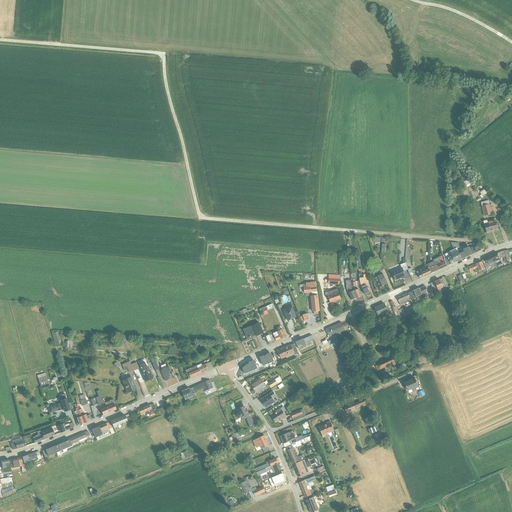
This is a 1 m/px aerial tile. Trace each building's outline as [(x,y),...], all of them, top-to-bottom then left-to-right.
[(471,176),(463,182),(467,187),(474,182),(473,181),(474,180),(471,176)] [(479,190),(478,191),(478,192),(479,192),(481,194),(480,195),(482,198),(488,194),(484,189),(480,192),(479,190)] [(488,200),(481,202),(482,206),(481,206),(484,216),(493,214),(490,204),(489,204),(488,200)] [(486,233),(487,234),(495,231),(499,230),(496,220),(488,222),(487,220),(483,221),(486,233)] [(474,246),(476,252),(485,248),(486,248),(484,245),(484,246),(484,245),(480,247),(479,245),(478,246),(477,244),(477,243),(476,243),(473,244),(473,245),(474,246)] [(464,251),(459,254),(462,259),(472,254),(470,248),(469,246),(463,249),(464,251)] [(448,258),(445,259),(448,265),(451,264),(462,259),(459,254),(457,248),(454,249),(450,251),(451,254),(447,256),(448,258)] [(497,253),(491,256),(495,267),(497,266),(496,262),(500,260),(500,259),(497,253)] [(431,262),(427,264),(431,273),(438,270),(447,266),(443,259),(442,256),(433,260),(434,261),(431,262)] [(495,267),(491,256),(482,260),(485,268),(492,265),(493,268),(495,267)] [(382,263),(377,264),(380,271),(384,269),(385,269),(382,262),(382,263)] [(408,269),(406,262),(403,264),(400,265),(402,268),(392,272),(395,280),(406,276),(404,271),(406,270),(408,269)] [(482,262),(468,267),(470,271),(474,270),(476,273),(477,272),(479,275),(486,271),(482,262)] [(431,273),(427,264),(425,265),(426,267),(420,270),(416,272),(420,278),(431,273)] [(377,272),(372,273),(374,277),(373,278),(374,280),(374,281),(375,284),(376,284),(378,288),(387,284),(383,274),(378,275),(377,272)] [(353,291),(356,298),(361,296),(358,289),(357,289),(355,286),(356,286),(358,286),(359,286),(361,286),(359,281),(357,281),(356,281),(356,278),(355,278),(355,277),(355,273),(351,273),(351,278),(351,282),(352,287),(353,291)] [(329,276),(328,284),(339,284),(340,275),(329,274),(329,276)] [(364,277),(360,278),(361,285),(365,294),(369,292),(366,283),(365,282),(368,281),(369,281),(367,274),(363,275),(364,277)] [(442,278),(435,282),(439,293),(447,289),(442,278)] [(304,284),(300,285),(300,287),(304,287),(304,293),(305,293),(306,296),(311,296),(313,312),(314,312),(314,314),(318,314),(318,311),(319,311),(318,291),(317,291),(316,281),(310,282),(306,283),(306,284),(304,285),(304,284)] [(439,293),(435,282),(429,284),(431,284),(435,293),(434,294),(435,297),(436,300),(437,299),(437,298),(439,298),(439,299),(441,298),(440,296),(440,295),(439,293)] [(425,286),(408,293),(411,300),(416,298),(418,301),(428,296),(427,293),(426,293),(426,291),(427,291),(425,286)] [(337,289),(325,293),(327,297),(328,296),(330,303),(341,299),(337,289)] [(356,298),(353,291),(348,293),(351,300),(356,298)] [(411,300),(408,293),(397,298),(400,305),(411,300)] [(281,304),(278,305),(283,317),(286,316),(288,321),(296,317),(290,303),(286,305),(287,307),(283,309),(281,306),(283,305),(282,304),(281,304)] [(266,307),(260,309),(261,313),(273,307),(272,304),(266,307)] [(343,327),(342,324),(341,322),(326,329),(328,333),(327,333),(328,337),(329,337),(330,337),(345,331),(343,327)] [(252,326),(243,330),(247,339),(256,335),(256,336),(260,334),(264,333),(259,323),(252,326)] [(278,331),(273,333),(275,337),(274,337),(274,339),(275,339),(276,341),(286,337),(282,329),(281,330),(280,327),(277,328),(279,331),(278,331)] [(58,331),(53,333),(56,345),(61,344),(59,334),(58,331)] [(406,331),(401,334),(406,345),(411,342),(406,331)] [(312,335),(296,342),(299,350),(304,348),(307,346),(306,345),(312,343),(311,341),(314,339),(312,335)] [(294,343),(278,351),(281,359),(294,353),(295,354),(298,353),(294,343)] [(266,355),(265,355),(269,363),(274,361),(272,356),(270,353),(266,355)] [(264,356),(264,355),(260,357),(261,361),(263,366),(269,363),(265,355),(264,356)] [(378,365),(375,366),(377,370),(380,369),(390,365),(391,367),(397,365),(395,362),(392,356),(387,358),(388,359),(383,361),(382,362),(382,361),(377,363),(378,365)] [(154,358),(151,359),(156,370),(158,370),(159,369),(157,363),(156,363),(154,358)] [(249,363),(248,364),(251,371),(258,368),(256,363),(254,360),(249,362),(249,363)] [(134,371),(131,364),(130,361),(128,362),(128,361),(125,362),(126,363),(122,364),(123,367),(127,366),(130,373),(132,371),(134,371)] [(137,362),(131,364),(134,371),(137,370),(139,369),(137,362)] [(145,362),(140,365),(141,369),(140,370),(145,382),(154,378),(148,366),(147,367),(145,362)] [(165,364),(161,366),(163,369),(161,370),(166,381),(165,381),(175,377),(174,377),(172,373),(170,374),(170,372),(171,371),(170,367),(167,368),(165,364)] [(197,366),(185,370),(189,379),(205,372),(205,371),(208,369),(206,364),(202,365),(202,364),(197,366)] [(251,371),(248,364),(243,368),(243,369),(245,373),(251,371)] [(45,373),(37,375),(41,387),(49,385),(47,380),(45,373)] [(123,380),(122,380),(127,393),(137,389),(131,376),(129,378),(128,375),(122,378),(123,380)] [(415,378),(404,383),(408,391),(412,389),(413,392),(420,389),(415,378)] [(261,379),(251,385),(256,392),(266,386),(261,379)] [(275,379),(268,384),(271,388),(278,384),(275,379)] [(195,387),(193,388),(195,393),(203,389),(204,392),(213,388),(210,380),(204,382),(205,383),(195,387)] [(195,393),(193,388),(190,389),(190,388),(182,391),(186,400),(189,398),(190,399),(196,397),(195,393)] [(273,391),(261,400),(266,408),(275,402),(273,398),(276,396),(273,391)] [(62,402),(48,406),(50,413),(62,409),(63,408),(64,412),(70,410),(70,409),(72,409),(70,402),(68,403),(67,398),(66,398),(65,393),(61,395),(60,395),(62,402)] [(102,395),(99,396),(90,400),(93,406),(96,405),(96,404),(98,403),(99,405),(105,403),(102,395)] [(106,407),(100,409),(103,415),(116,410),(114,404),(115,403),(113,399),(107,402),(105,403),(106,405),(106,406),(106,407)] [(365,399),(344,408),(347,415),(357,410),(357,409),(358,408),(358,407),(362,405),(363,407),(368,405),(365,399)] [(154,403),(139,410),(142,416),(146,414),(146,415),(150,414),(151,416),(155,414),(154,412),(158,411),(156,406),(155,407),(154,404),(154,403)] [(77,405),(77,404),(75,405),(76,408),(76,409),(75,409),(76,411),(74,412),(79,425),(84,423),(78,408),(77,405)] [(242,417),(249,414),(247,410),(246,410),(244,406),(243,404),(239,406),(240,408),(238,409),(239,413),(233,415),(235,420),(238,419),(242,417)] [(80,407),(78,408),(84,423),(88,421),(88,420),(91,419),(90,414),(86,416),(86,414),(84,415),(82,409),(81,409),(80,407)] [(283,412),(280,408),(274,412),(275,414),(272,416),(276,423),(279,421),(286,417),(283,412)] [(303,416),(301,410),(291,414),(292,417),(293,420),(303,416)] [(126,417),(125,416),(111,422),(113,428),(117,426),(116,425),(127,421),(126,417)] [(327,424),(319,427),(323,438),(324,438),(324,437),(328,436),(327,434),(334,431),(331,421),(326,423),(327,424)] [(63,424),(58,426),(61,433),(74,427),(72,423),(69,424),(68,424),(65,425),(64,423),(63,424)] [(108,423),(99,426),(102,434),(109,431),(107,428),(110,427),(108,423)] [(378,425),(368,429),(370,434),(380,430),(378,425)] [(102,434),(99,426),(91,430),(95,437),(102,434)] [(52,428),(41,432),(44,439),(55,435),(52,428)] [(44,439),(41,432),(40,430),(37,432),(38,434),(35,436),(33,438),(35,443),(44,439)] [(88,431),(69,439),(71,444),(74,443),(74,444),(86,439),(88,441),(92,439),(88,431)] [(289,432),(280,436),(283,444),(290,441),(291,444),(291,445),(308,437),(307,435),(303,436),(302,435),(296,438),(292,431),(289,432)] [(30,434),(23,437),(25,443),(29,442),(28,438),(31,437),(30,434)] [(264,435),(253,440),(257,448),(261,446),(262,449),(269,445),(264,435)] [(308,437),(291,445),(286,447),(293,464),(304,459),(303,455),(298,457),(295,448),(301,445),(301,444),(303,443),(304,444),(314,440),(314,438),(313,438),(312,435),(310,436),(308,437)] [(13,443),(11,443),(13,450),(24,447),(22,440),(21,438),(12,441),(13,443)] [(314,441),(310,443),(314,451),(316,450),(317,453),(320,452),(318,448),(317,448),(314,441)] [(57,445),(45,450),(47,455),(60,450),(57,445)] [(32,459),(35,458),(37,457),(37,456),(40,455),(39,451),(22,457),(25,465),(30,463),(33,462),(32,459)] [(25,465),(22,457),(18,458),(10,460),(12,468),(14,468),(20,467),(25,465)] [(256,472),(278,463),(276,458),(266,462),(267,463),(258,467),(258,469),(256,470),(256,472)] [(6,473),(11,472),(12,472),(10,463),(9,460),(1,461),(3,473),(6,472),(6,473)] [(304,460),(293,464),(299,477),(309,472),(304,460)] [(278,463),(256,472),(256,473),(258,476),(258,477),(261,476),(261,475),(267,472),(267,471),(272,469),(273,473),(269,475),(270,478),(272,477),(274,477),(277,475),(280,474),(279,471),(281,470),(278,463)] [(277,475),(274,477),(274,478),(278,477),(278,478),(276,479),(278,484),(280,483),(282,486),(287,484),(283,474),(277,476),(277,475)] [(258,477),(258,476),(255,477),(256,479),(257,479),(258,483),(261,488),(257,489),(255,485),(256,484),(252,477),(250,478),(248,476),(244,479),(245,481),(242,483),(244,486),(241,488),(243,490),(245,489),(247,493),(250,492),(252,497),(253,496),(265,491),(258,477)] [(314,476),(299,482),(305,497),(312,495),(310,489),(309,485),(308,483),(316,480),(314,476)] [(0,497),(2,498),(14,492),(13,486),(12,482),(10,483),(9,477),(0,479),(0,497)] [(314,511),(319,510),(314,497),(306,500),(310,511),(314,511)]
